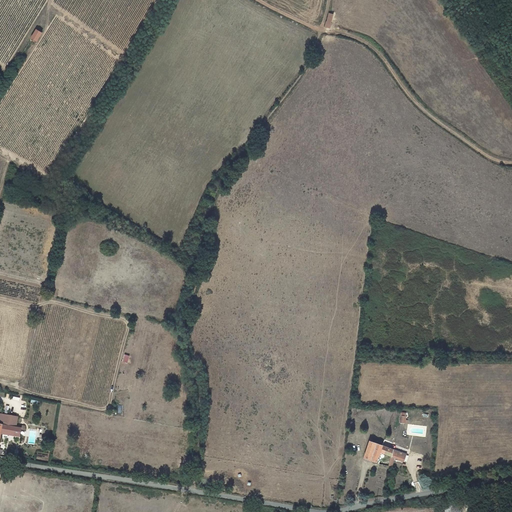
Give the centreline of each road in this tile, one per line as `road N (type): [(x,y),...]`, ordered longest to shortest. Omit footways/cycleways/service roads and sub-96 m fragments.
road 1 (unclassified): [(318,511),(0,460)]
road 2 (track): [(328,0),(319,30),(362,40),(423,109),(511,164)]
road 3 (unclassified): [(511,477),(329,511)]
